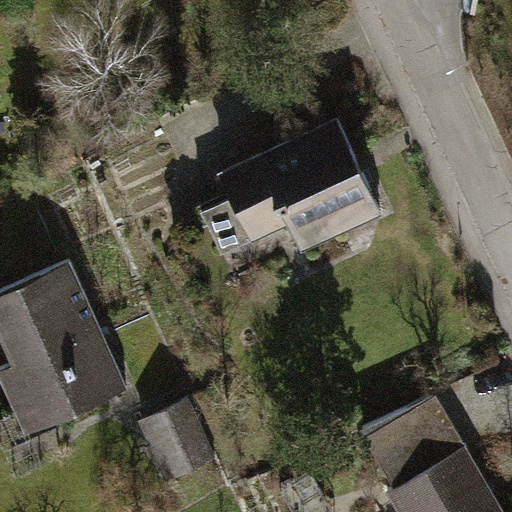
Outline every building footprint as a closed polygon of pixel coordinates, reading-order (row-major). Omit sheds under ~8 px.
[(341,118),(223,171),(243,217),(276,202),(279,208),(285,205),(303,246),(382,210),(341,118)] [(71,258),(0,289),(0,324),(16,360),(0,367),(0,370),(19,413),(56,397),(64,415),(129,386),(71,258)] [(503,511),(433,389),(367,427),(398,482),(392,486),(406,511),(503,511)] [(190,395),(167,406),(184,444),(160,454),(170,476),(217,455),(190,395)] [(27,431),(64,415),(56,397),(19,413),(27,431)] [(144,416),(160,454),(184,444),(167,406),(144,416)]
